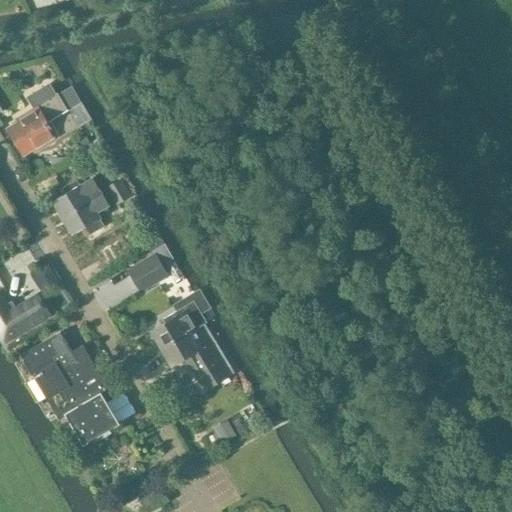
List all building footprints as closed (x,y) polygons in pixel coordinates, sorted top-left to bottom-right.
[(19,122),(8,129),(16,141),(65,111),(48,85),(27,97),(35,109),(17,120),(19,122)] [(67,108),(79,102),(71,88),(59,94),(67,108)] [(68,111),(76,124),(88,118),(80,104),(68,110),(68,111)] [(16,141),(23,153),(30,149),(31,151),(35,148),(35,149),(74,126),(65,111),(16,141)] [(63,191),(50,199),(60,216),(106,189),(97,174),(92,177),(80,184),(78,179),(62,189),(63,191)] [(106,189),(60,216),(70,233),(83,224),(88,232),(101,225),(96,217),(98,215),(96,212),(116,200),(108,187),(106,189)] [(128,270),(141,291),(167,275),(155,255),(128,270)] [(0,295),(0,335),(5,343),(50,317),(38,297),(11,314),(0,295)] [(164,322),(150,330),(160,347),(203,322),(199,315),(201,314),(198,309),(192,299),(190,300),(175,309),(174,310),(162,318),(164,322)] [(203,322),(160,347),(170,364),(184,356),(186,360),(204,390),(233,373),(203,322)] [(59,331),(20,354),(31,373),(36,370),(52,396),(63,389),(74,407),(65,412),(66,414),(83,443),(118,422),(107,403),(102,394),(108,390),(81,344),(71,350),(59,331)] [(212,426),(222,442),(237,434),(226,417),(212,426)] [(157,488),(137,500),(141,508),(162,496),(157,488)]
